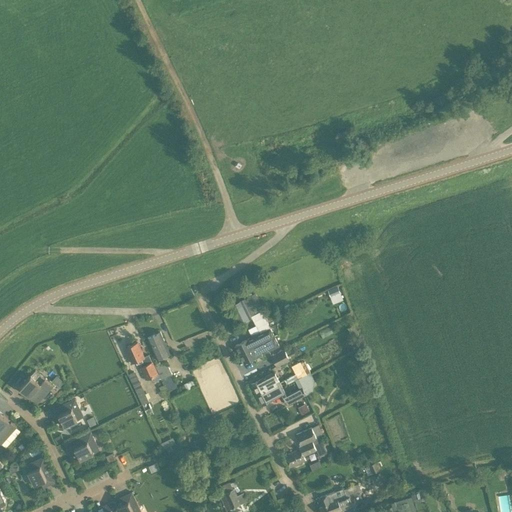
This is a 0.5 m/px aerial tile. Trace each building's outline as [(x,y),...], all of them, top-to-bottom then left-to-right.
[(337,286),(328,290),(330,295),(340,291),(337,286)] [(235,345),(240,354),(274,336),(258,304),(260,304),(255,293),(240,301),(230,306),(240,324),(253,318),(260,333),(254,336),(253,335),(235,345)] [(157,358),(169,353),(160,331),(147,337),(157,358)] [(244,362),(262,353),(279,345),(274,336),(240,354),(244,362)] [(147,379),(148,378),(150,379),(152,378),(152,376),(158,374),(153,361),(152,362),(149,354),(144,356),(137,341),(125,347),(132,362),(136,361),(137,363),(139,363),(147,379)] [(277,366),(289,359),(284,348),(271,354),(277,366)] [(298,378),(310,371),(305,360),(296,365),(292,367),(295,374),(286,378),(288,382),(298,378)] [(172,373),(166,361),(155,366),(161,378),(162,378),(168,390),(173,388),(176,386),(171,374),(172,373)] [(45,378),(35,369),(19,386),(25,391),(37,403),(53,386),(45,378)] [(314,378),(310,371),(298,378),(302,386),(306,394),(312,390),(314,378)] [(135,372),(128,375),(142,405),(149,402),(146,397),(141,385),(135,372)] [(277,382),(279,381),(274,372),(261,379),(251,384),(256,393),(272,385),(277,382)] [(57,375),(52,380),(59,386),(64,381),(57,375)] [(272,385),(256,393),(262,405),(283,393),(277,382),(272,385)] [(300,397),(306,394),(302,386),(296,390),(285,396),(288,403),(300,397)] [(55,423),(62,420),(64,426),(77,419),(83,416),(75,398),(50,410),(55,423)] [(306,402),(299,406),(302,413),(310,409),(306,402)] [(0,442),(1,444),(16,426),(4,415),(0,411),(0,442)] [(327,452),(320,437),(317,438),(312,427),(296,434),(300,445),(299,446),(300,448),(285,455),(290,468),(306,460),(304,456),(317,450),(319,456),(327,452)] [(99,450),(90,432),(65,444),(71,456),(77,453),(80,459),(93,453),(93,452),(99,450)] [(43,487),(55,481),(43,456),(25,465),(28,471),(34,484),(40,481),(43,487)] [(367,461),(369,465),(368,465),(372,473),(380,470),(376,461),(376,462),(374,458),(367,461)] [(149,465),(152,471),(159,468),(156,462),(149,465)] [(316,498),(319,507),(321,511),(330,511),(340,508),(341,511),(357,505),(356,503),(363,501),(359,492),(361,491),(358,484),(345,489),(344,487),(327,494),(316,498)] [(442,496),(441,486),(433,487),(434,497),(442,496)] [(241,503),(234,488),(219,495),(226,510),(241,503)] [(122,504),(117,506),(119,511),(141,511),(132,492),(119,498),(122,504)] [(398,511),(396,505),(407,501),(410,511),(416,511),(411,496),(391,502),(393,511),(398,511)] [(119,511),(117,506),(114,500),(102,506),(104,511),(119,511)]
